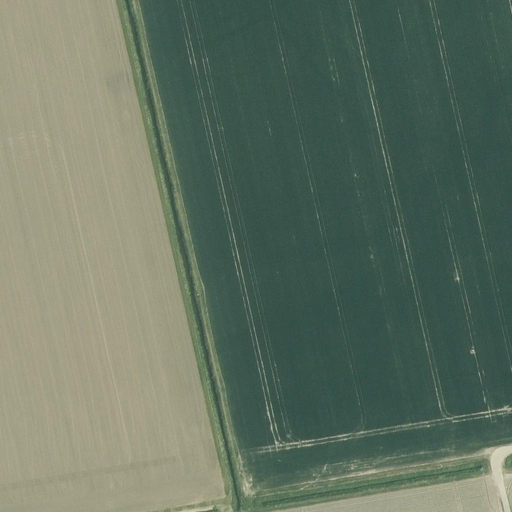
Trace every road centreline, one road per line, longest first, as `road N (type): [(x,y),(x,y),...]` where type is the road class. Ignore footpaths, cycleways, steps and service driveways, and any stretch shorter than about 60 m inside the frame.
road 1 (track): [(496,457),(246,495),(135,0)]
road 2 (track): [(498,478),(286,511)]
